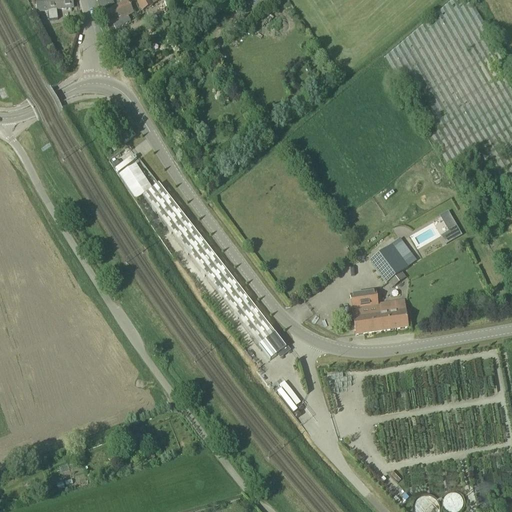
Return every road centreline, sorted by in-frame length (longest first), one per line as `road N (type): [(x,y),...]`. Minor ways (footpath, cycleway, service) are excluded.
road 1 (secondary): [(511,328),(371,352),(296,334),(196,210),(122,96),(93,86)]
road 2 (unclassified): [(264,511),(172,400),(99,293),(2,120)]
road 3 (track): [(310,341),(307,372),(334,461),(383,511)]
